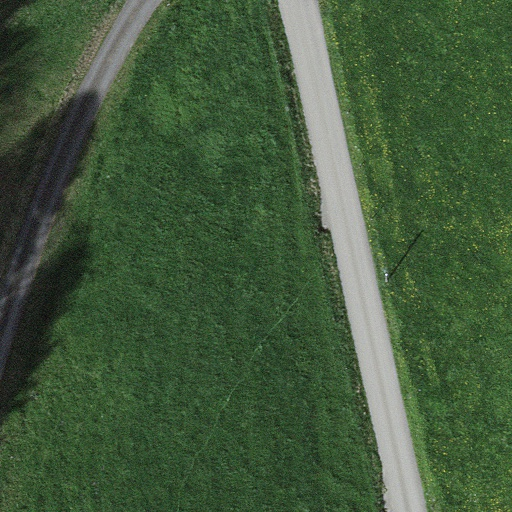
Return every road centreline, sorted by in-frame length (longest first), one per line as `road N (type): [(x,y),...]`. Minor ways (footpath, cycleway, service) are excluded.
road 1 (unclassified): [(409,511),(292,0)]
road 2 (track): [(145,0),(27,247),(0,332)]
